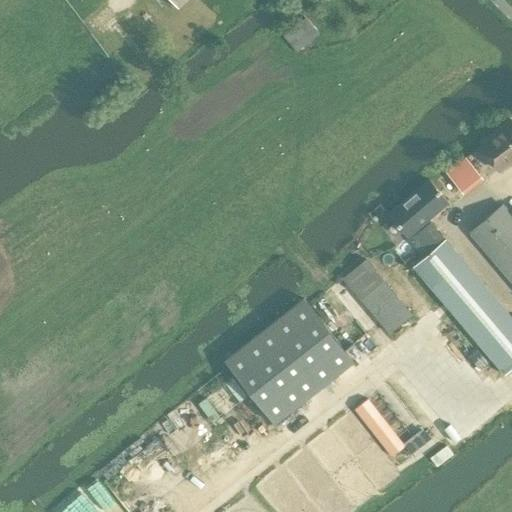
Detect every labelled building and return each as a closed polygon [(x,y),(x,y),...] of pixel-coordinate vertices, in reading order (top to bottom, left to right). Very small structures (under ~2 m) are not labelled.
[(170,0),(178,8),(187,0),(170,0)] [(319,34),(305,18),(284,36),(297,52),(319,34)] [(511,122),(480,147),(499,171),(511,160),(511,122)] [(430,180),(389,215),(407,236),(448,201),(430,180)] [(470,232),(511,281),(511,216),(502,205),(470,232)] [(443,237),(430,222),(409,239),(421,255),(443,237)] [(413,267),(504,374),(511,367),(511,318),(445,239),(413,267)] [(342,279),(389,333),(412,314),(365,260),(342,279)] [(303,299),(225,361),(274,424),(353,362),(303,299)] [(401,449),(364,402),(354,409),(391,457),(401,449)]
